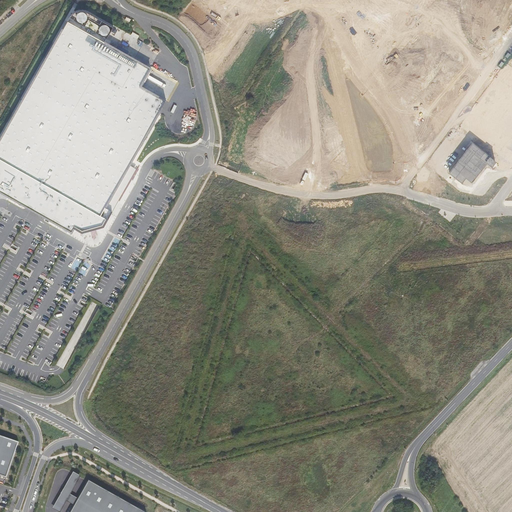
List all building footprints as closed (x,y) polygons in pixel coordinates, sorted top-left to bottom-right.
[(71,19),(69,22),(79,27),(81,24),(71,19)] [(89,20),(85,27),(95,33),(98,26),(89,20)] [(151,70),(68,23),(0,142),(0,192),(74,234),(77,229),(82,233),(103,227),(108,220),(100,218),(166,102),(140,87),(151,70)] [(496,163),(474,145),(452,173),(463,182),(467,177),(473,182),(488,164),(493,167),(496,163)] [(0,203),(0,368),(50,387),(64,371),(76,349),(103,304),(110,308),(182,187),(146,166),(98,253),(79,242),(58,232),(39,221),(17,210),(4,203),(0,203)] [(128,173),(132,175),(136,169),(132,166),(128,173)] [(18,443),(0,436),(0,475),(6,478),(18,443)] [(60,511),(66,501),(74,505),(76,502),(78,498),(70,494),(80,476),(73,472),(52,508),(58,511),(60,511)] [(145,511),(88,480),(78,498),(76,502),(74,505),(70,511),(145,511)]
